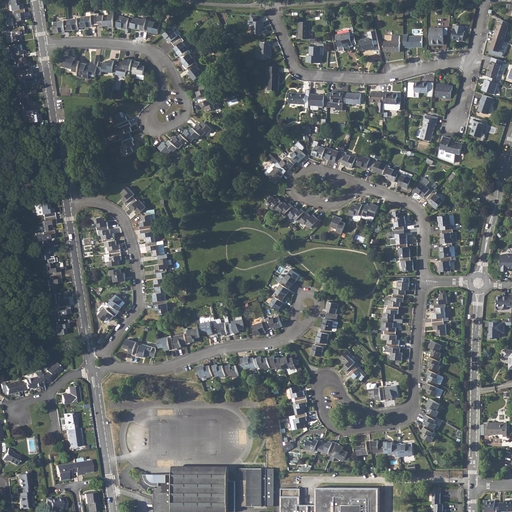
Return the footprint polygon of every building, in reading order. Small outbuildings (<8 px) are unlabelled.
[(12,11),(12,14),(23,13),(23,9),(22,9),(21,5),(18,6),(16,0),(14,0),(8,1),(10,11),(12,11)] [(99,14),(95,14),(96,24),(99,24),(99,26),(110,26),(110,28),(113,27),(115,9),(108,9),(109,15),(99,16),(99,14)] [(88,16),(81,17),(82,27),(92,27),(92,25),(96,24),(95,14),(95,11),(91,11),(92,16),(88,16)] [(12,14),(8,15),(9,18),(11,18),(12,28),(21,27),(20,21),(23,21),(23,16),(24,16),(23,13),(12,14)] [(127,27),(131,28),(134,17),(130,16),(130,18),(120,15),(117,26),(127,29),(127,27)] [(259,15),(252,15),(251,21),(249,21),(249,26),(253,26),(253,34),(267,35),(267,30),(263,30),(264,22),(259,21),(259,15)] [(78,19),(68,19),(68,30),(79,30),(78,28),(82,27),(81,17),(78,17),(78,19)] [(134,17),(131,28),(141,30),(142,28),(145,29),(148,18),(144,17),(144,19),(134,17)] [(501,17),(493,37),(504,41),(506,37),(505,37),(510,22),(501,17)] [(148,18),(145,29),(149,29),(148,32),(158,34),(161,23),(151,21),(151,19),(148,18)] [(68,30),(68,19),(64,20),(64,21),(54,22),(55,33),(65,32),(65,30),(68,30)] [(297,35),(297,39),(310,39),(310,22),(299,22),(299,35),(297,35)] [(454,29),(452,39),(463,41),(465,31),(464,31),(465,27),(456,25),(455,29),(454,29)] [(9,32),(11,43),(20,41),(19,35),(22,35),(22,30),(23,30),(22,27),(21,27),(12,28),(11,28),(12,32),(9,32)] [(172,28),(163,34),(170,42),(171,41),(173,44),(175,43),(182,37),(180,34),(178,36),(172,28)] [(444,28),(430,28),(431,45),(444,45),(444,28)] [(353,45),(357,44),(354,31),(336,35),(339,50),(341,52),(345,51),(345,49),(344,46),(346,46),(347,50),(350,49),(350,47),(353,46),(353,45)] [(360,40),(362,51),(366,50),(366,51),(372,50),(372,51),(380,50),(378,37),(376,31),(368,32),(370,38),(360,40)] [(392,42),(385,42),(385,52),(401,52),(401,41),(400,41),(400,35),(392,35),(392,42)] [(423,36),(408,36),(408,48),(412,48),(423,47),(423,36)] [(175,43),(173,44),(176,47),(174,48),(181,56),(189,49),(183,41),(184,40),(182,37),(175,43)] [(504,41),(493,37),(490,48),(489,52),(502,57),(503,52),(505,52),(507,46),(503,44),(504,41)] [(257,53),(256,58),(258,59),(266,60),(266,58),(271,59),(272,47),(273,47),(274,43),(261,42),(261,52),(258,52),(257,53)] [(10,52),(11,60),(13,59),(22,58),(21,50),(20,51),(20,49),(21,49),(21,46),(7,48),(7,53),(10,52)] [(311,57),(307,57),(307,63),(321,63),(322,56),(320,56),(321,47),(310,47),(310,56),(311,56),(311,57)] [(189,49),(181,56),(183,59),(182,60),(185,64),(183,65),(187,69),(188,68),(196,62),(190,54),(192,52),(189,49)] [(73,71),(78,72),(79,62),(80,61),(75,60),(75,57),(68,56),(68,57),(63,56),(61,66),(73,68),(73,71)] [(78,72),(77,77),(84,78),(85,78),(91,79),(92,75),(96,76),(100,57),(96,56),(94,66),(87,64),(79,62),(78,72)] [(22,58),(13,59),(13,64),(16,64),(17,71),(19,71),(29,69),(27,62),(25,62),(24,58),(22,58)] [(131,70),(133,59),(129,58),(129,60),(125,59),(124,62),(118,61),(117,70),(116,71),(116,73),(116,74),(127,76),(127,72),(128,72),(128,70),(131,70)] [(102,71),(113,73),(113,71),(116,71),(117,70),(118,61),(118,60),(115,59),(115,60),(111,59),(110,63),(104,62),(102,71)] [(133,59),(131,70),(134,71),(134,73),(138,74),(137,78),(145,79),(145,75),(144,75),(145,66),(140,65),(140,62),(136,61),(136,60),(133,59)] [(196,62),(188,68),(190,71),(188,72),(195,81),(204,74),(197,65),(199,64),(196,62)] [(492,62),(487,76),(490,77),(497,79),(501,65),(492,62)] [(269,73),(268,90),(279,90),(279,74),(279,67),(273,66),(268,67),(268,73),(269,73)] [(29,69),(19,71),(19,76),(22,75),(23,83),(35,81),(34,74),(31,74),(30,69),(29,69)] [(486,85),(484,85),(482,90),(495,94),(498,83),(497,83),(499,80),(497,79),(490,77),(489,80),(488,80),(486,85)] [(35,81),(23,83),(24,90),(22,90),(23,95),(34,93),(33,88),(36,88),(35,81)] [(197,96),(198,100),(209,96),(208,93),(214,91),(211,81),(198,85),(200,91),(197,92),(199,96),(197,96)] [(410,82),(409,96),(420,97),(420,92),(428,92),(428,96),(433,97),(434,83),(416,82),(410,82)] [(438,83),(437,97),(447,98),(451,99),(452,90),(453,86),(448,85),(448,86),(445,86),(445,84),(438,83)] [(344,93),(342,93),(342,92),(333,91),(332,102),(333,102),(332,106),(339,106),(340,103),(343,103),(343,102),(347,102),(348,93),(344,93)] [(290,92),(289,103),(305,104),(306,94),(290,92)] [(379,112),(384,112),(384,109),(385,93),(372,92),(371,101),(379,102),(379,112)] [(347,102),(347,103),(361,104),(362,93),(348,93),(347,102)] [(385,93),(384,109),(399,110),(401,108),(401,97),(398,97),(398,93),(385,93)] [(310,94),(310,105),(311,105),(311,108),(312,109),(318,110),(319,109),(319,106),(324,106),(325,95),(310,94)] [(481,103),(479,111),(489,114),(492,102),(494,103),(495,99),(484,95),(482,99),(482,98),(480,102),(481,103)] [(209,96),(198,100),(199,103),(201,103),(202,107),(205,106),(207,111),(216,108),(213,99),(210,99),(209,96)] [(30,98),(18,100),(19,105),(21,104),(22,111),(34,110),(33,102),(30,103),(30,98)] [(22,111),(21,112),(23,123),(28,122),(28,123),(40,121),(39,114),(37,114),(36,109),(34,110),(22,111)] [(121,112),(113,116),(117,126),(119,125),(120,128),(131,123),(129,120),(128,120),(127,116),(125,117),(124,118),(121,112)] [(427,118),(425,118),(424,122),(425,122),(423,129),(421,128),(419,130),(417,136),(421,137),(421,138),(431,141),(435,125),(436,125),(438,117),(431,115),(427,115),(427,118)] [(474,125),(471,134),(481,137),(480,140),(483,141),(486,134),(483,132),(485,124),(474,120),(473,125),(474,125)] [(199,123),(194,129),(201,135),(202,136),(207,131),(209,133),(212,129),(204,122),(201,125),(199,123)] [(121,131),(119,132),(123,141),(132,138),(130,132),(133,131),(131,127),(132,126),(131,123),(120,128),(121,131)] [(187,130),(182,135),(189,142),(191,143),(196,137),(197,139),(201,135),(194,129),(193,128),(189,132),(187,130)] [(176,136),(171,141),(178,148),(179,149),(184,143),(186,145),(189,142),(182,135),(181,134),(178,138),(176,136)] [(124,145),(122,146),(126,155),(134,152),(132,146),(135,145),(134,141),(135,140),(133,137),(132,138),(123,141),(122,142),(124,145)] [(451,142),(451,141),(451,138),(444,137),(441,149),(446,151),(446,152),(456,154),(456,153),(461,154),(463,144),(455,142),(455,143),(451,142)] [(171,141),(170,140),(166,144),(164,142),(159,147),(168,155),(173,150),(175,151),(178,148),(171,141)] [(290,153),(287,156),(295,164),(298,161),(299,163),(306,155),(302,151),(305,148),(305,146),(299,141),(296,144),(299,147),(291,155),(290,153)] [(323,157),(326,158),(330,148),(327,147),(326,148),(317,144),(313,155),(322,159),(323,157)] [(330,148),(326,158),(336,162),(337,160),(340,161),(344,151),(340,150),(340,152),(330,148)] [(344,151),(340,161),(343,163),(342,164),(352,168),(356,158),(347,155),(347,153),(344,151)] [(361,155),(357,165),(367,169),(368,167),(371,168),(374,162),(376,156),(373,154),(371,158),(361,155)] [(279,162),(276,165),(284,173),(287,170),(288,171),(295,164),(287,156),(280,163),(279,162)] [(374,162),(371,168),(374,170),(374,171),(383,175),(388,165),(378,161),(379,157),(376,156),(374,162)] [(284,173),(276,165),(274,167),(272,166),(266,172),(265,173),(268,175),(268,176),(275,183),(283,176),(282,175),(284,173)] [(388,165),(383,175),(386,176),(386,178),(396,182),(400,172),(390,168),(391,166),(388,165)] [(400,172),(396,182),(399,183),(398,185),(408,188),(411,179),(413,175),(400,170),(400,172)] [(425,196),(428,198),(434,190),(432,188),(433,187),(427,182),(425,184),(423,183),(416,191),(424,198),(425,196)] [(125,204),(127,206),(136,198),(134,196),(135,194),(128,186),(121,193),(125,197),(123,199),(126,202),(125,204)] [(434,190),(428,198),(431,201),(429,202),(437,209),(444,200),(436,194),(437,192),(434,190)] [(270,206),(276,211),(277,210),(284,203),(279,198),(276,200),(273,196),(265,204),(269,208),(270,206)] [(136,198),(127,206),(130,208),(131,207),(134,211),(136,209),(140,213),(147,207),(140,199),(138,201),(136,198)] [(284,203),(277,210),(280,214),(282,212),(287,217),(289,216),(295,209),(290,203),(288,206),(285,202),(284,203)] [(48,203),(39,204),(41,215),(43,215),(43,218),(55,216),(54,213),(53,213),(52,209),(49,209),(48,203)] [(354,204),(350,215),(354,216),(355,214),(362,216),(363,215),(366,206),(359,203),(358,206),(354,204)] [(366,206),(363,215),(367,217),(368,214),(375,217),(379,206),(373,204),(372,206),(367,204),(366,206)] [(295,209),(289,216),(292,219),(294,217),(299,223),(300,221),(307,214),(302,209),(300,211),(297,207),(295,209)] [(395,227),(394,227),(394,231),(405,230),(405,226),(407,226),(405,216),(404,216),(403,212),(400,212),(400,211),(392,212),(392,218),(395,217),(395,227)] [(307,214),(300,221),(304,225),(306,223),(311,228),(319,220),(314,215),(312,217),(308,213),(307,214)] [(140,226),(140,230),(152,228),(151,225),(154,224),(152,214),(143,215),(144,221),(140,222),(141,226),(140,226)] [(442,226),(442,230),(453,229),(453,225),(456,225),(455,215),(439,216),(440,219),(440,226),(442,226)] [(55,216),(43,218),(44,221),(42,221),(43,232),(52,231),(51,225),(55,224),(54,219),(55,219),(55,216)] [(338,232),(342,234),(344,230),(346,223),(342,221),(343,219),(336,216),(332,227),(339,229),(338,232)] [(97,223),(98,230),(99,230),(109,229),(108,221),(105,222),(104,217),(93,219),(94,224),(97,223)] [(109,229),(99,230),(100,235),(103,235),(104,242),(106,242),(115,240),(114,233),(112,233),(111,228),(109,229)] [(152,228),(140,230),(141,233),(142,233),(143,237),(146,237),(147,243),(156,242),(155,231),(152,231),(152,228)] [(441,233),(442,244),(453,243),(458,242),(457,233),(454,233),(453,229),(442,230),(443,233),(441,233)] [(43,232),(36,233),(37,242),(41,242),(42,246),(51,245),(50,239),(54,238),(53,234),(54,233),(54,230),(52,231),(43,232)] [(392,239),(392,245),(397,244),(408,243),(407,233),(405,233),(405,230),(394,231),(394,234),(396,234),(397,238),(392,239)] [(115,240),(106,242),(106,247),(109,246),(110,254),(121,252),(120,245),(118,245),(117,240),(115,240)] [(147,243),(146,243),(146,246),(148,246),(148,251),(151,250),(152,256),(162,255),(166,254),(164,241),(157,242),(156,242),(147,243)] [(408,243),(397,244),(397,248),(399,248),(400,258),(411,257),(410,247),(409,247),(408,243)] [(440,247),(441,258),(452,257),(451,246),(453,246),(453,243),(442,244),(442,247),(440,247)] [(53,248),(52,244),(51,245),(42,246),(41,246),(41,250),(39,250),(40,254),(36,255),(37,261),(50,259),(49,253),(53,252),(52,248),(53,248)] [(109,261),(109,266),(121,265),(120,260),(123,259),(121,252),(110,254),(111,261),(109,261)] [(511,254),(508,255),(507,254),(503,254),(502,255),(500,265),(502,265),(502,271),(508,271),(508,268),(508,267),(511,267),(511,254)] [(411,257),(400,258),(401,261),(402,261),(403,271),(414,270),(414,260),(411,261),(411,257)] [(452,257),(441,258),(442,261),(440,261),(440,272),(451,271),(451,260),(452,260),(452,257)] [(156,270),(156,273),(157,273),(166,272),(167,272),(167,268),(169,268),(168,258),(158,259),(159,265),(156,265),(157,270),(156,270)] [(54,262),(41,264),(42,265),(40,267),(41,273),(43,274),(46,274),(48,273),(49,277),(60,275),(60,272),(58,272),(58,267),(55,268),(54,262)] [(122,268),(111,270),(111,275),(114,274),(115,282),(127,280),(125,273),(123,273),(122,268)] [(284,277),(282,280),(291,286),(293,283),(295,284),(300,276),(291,269),(286,278),(284,277)] [(154,284),(155,288),(156,288),(165,286),(166,286),(166,283),(168,282),(166,272),(157,273),(158,279),(155,279),(156,284),(154,284)] [(60,275),(49,277),(49,280),(47,280),(48,284),(49,291),(58,289),(57,283),(60,283),(60,278),(61,278),(60,275)] [(398,288),(395,288),(395,293),(405,294),(406,294),(407,289),(410,290),(410,277),(398,277),(398,281),(398,288)] [(282,284),(276,292),(285,298),(291,290),(289,289),(291,286),(282,280),(280,283),(282,284)] [(153,299),(153,302),(165,300),(165,297),(167,296),(165,286),(156,288),(157,293),(154,294),(154,298),(153,299)] [(57,304),(58,307),(69,306),(68,302),(67,302),(67,298),(63,298),(62,292),(53,294),(55,304),(57,304)] [(275,296),(270,305),(279,311),(284,303),(283,302),(285,298),(276,292),(274,295),(275,296)] [(390,300),(389,305),(399,306),(401,307),(401,301),(404,302),(405,294),(395,293),(393,293),(392,300),(390,300)] [(434,304),(435,308),(436,308),(445,307),(446,307),(446,304),(448,303),(447,293),(438,293),(438,299),(435,300),(435,304),(434,304)] [(111,304),(109,306),(118,314),(120,311),(119,310),(122,307),(120,305),(124,300),(117,294),(110,302),(111,304)] [(503,305),(511,305),(511,296),(497,296),(497,301),(496,302),(495,308),(498,310),(501,310),(503,308),(503,305)] [(165,300),(153,302),(154,305),(155,305),(156,309),(159,309),(160,315),(169,314),(168,303),(166,303),(165,300)] [(328,311),(327,315),(338,318),(339,314),(337,313),(339,304),(329,301),(326,311),(328,311)] [(385,312),(384,317),(395,318),(396,318),(396,313),(399,314),(399,306),(389,305),(388,305),(387,312),(385,312)] [(69,306),(58,307),(58,311),(56,311),(52,312),(51,313),(53,322),(56,322),(57,321),(67,320),(66,314),(69,314),(68,309),(70,309),(69,306)] [(118,314),(109,306),(107,309),(106,307),(99,315),(106,321),(109,317),(112,319),(115,315),(116,316),(118,314)] [(432,319),(433,322),(444,321),(444,318),(446,317),(445,307),(436,308),(436,314),(433,314),(433,319),(432,319)] [(233,323),(230,324),(232,335),(235,334),(235,333),(240,332),(239,329),(245,328),(242,315),(236,316),(237,320),(233,320),(233,323)] [(325,318),(322,328),(333,331),(337,332),(339,323),(338,321),(337,321),(338,318),(327,315),(326,319),(325,318)] [(269,318),(265,319),(269,329),(273,328),(273,330),(283,327),(279,316),(270,319),(269,318)] [(217,333),(215,321),(215,319),(215,318),(211,318),(211,317),(206,318),(205,317),(202,318),(201,319),(203,332),(209,331),(210,334),(214,333),(214,335),(217,334),(217,333)] [(384,317),(382,317),(381,321),(383,321),(383,326),(386,326),(385,334),(387,334),(397,335),(397,327),(394,327),(395,318),(384,317)] [(221,319),(215,319),(215,321),(217,333),(223,332),(224,335),(228,334),(229,335),(232,335),(230,324),(226,324),(226,322),(222,323),(221,319)] [(269,329),(265,319),(262,320),(263,322),(253,325),(257,335),(266,332),(266,330),(269,329)] [(57,321),(56,322),(57,325),(50,326),(52,335),(53,336),(65,334),(65,328),(68,328),(67,323),(68,323),(68,320),(67,320),(57,321)] [(444,321),(433,322),(433,325),(434,325),(434,330),(438,330),(438,336),(448,335),(447,324),(444,325),(444,321)] [(504,333),(504,322),(489,322),(489,338),(499,338),(499,333),(504,333)] [(189,332),(185,333),(186,334),(187,343),(188,344),(191,344),(190,343),(195,342),(194,338),(200,337),(199,328),(188,330),(189,332)] [(319,331),(317,341),(328,343),(330,334),(332,334),(333,331),(322,328),(321,331),(319,331)] [(176,338),(172,339),(174,350),(177,349),(177,348),(182,347),(181,345),(187,343),(186,334),(175,336),(176,338)] [(397,335),(387,334),(386,339),(389,339),(388,347),(400,348),(401,340),(398,340),(398,335),(397,335)] [(169,337),(158,339),(160,348),(166,347),(166,350),(171,349),(171,350),(174,350),(172,339),(169,339),(169,337)] [(133,355),(136,356),(140,345),(137,344),(137,342),(127,339),(125,347),(130,349),(129,352),(133,354),(133,355)] [(432,349),(430,353),(431,354),(440,358),(443,353),(440,352),(442,349),(446,351),(449,342),(442,340),(440,344),(433,341),(430,347),(432,349)] [(328,343),(317,341),(316,344),(314,344),(312,354),(322,357),(325,347),(327,347),(328,343)] [(140,345),(136,356),(140,357),(140,356),(144,357),(145,354),(155,357),(157,351),(156,348),(144,344),(143,346),(140,345)] [(388,347),(384,346),(384,351),(392,352),(391,359),(403,360),(404,353),(401,353),(401,348),(400,348),(388,347)] [(348,350),(340,358),(342,360),(346,365),(344,368),(347,371),(347,372),(349,374),(357,366),(355,364),(356,362),(348,355),(350,352),(348,350)] [(431,362),(429,366),(430,367),(439,371),(441,366),(439,365),(442,359),(440,358),(431,354),(428,361),(431,362)] [(254,359),(254,357),(250,359),(249,356),(242,359),(246,370),(252,367),(253,370),(249,371),(250,375),(258,372),(256,369),(258,368),(254,359)] [(262,356),(254,359),(258,368),(258,370),(265,367),(266,370),(271,368),(268,359),(267,357),(263,359),(262,356)] [(275,356),(268,359),(271,368),(272,370),(278,367),(279,370),(284,368),(281,359),(280,357),(276,359),(275,356)] [(288,357),(281,359),(284,368),(285,370),(288,369),(290,375),(298,372),(294,357),(289,359),(288,357)] [(46,372),(42,373),(42,375),(44,383),(49,382),(63,369),(55,361),(46,369),(48,371),(46,372)] [(204,364),(197,367),(201,378),(208,375),(209,378),(214,376),(211,367),(210,365),(205,367),(204,364)] [(230,364),(223,367),(227,376),(227,378),(234,375),(235,378),(240,376),(236,366),(231,367),(230,364)] [(217,365),(211,367),(214,376),(214,378),(221,375),(222,378),(227,376),(223,367),(223,365),(218,367),(217,365)] [(357,366),(349,374),(351,376),(352,376),(355,379),(358,376),(362,381),(368,374),(361,367),(359,368),(357,366)] [(430,374),(427,379),(429,380),(440,385),(441,385),(444,377),(439,375),(441,371),(439,371),(430,367),(427,373),(430,374)] [(27,388),(32,387),(35,387),(35,388),(40,387),(40,386),(44,385),(44,383),(42,375),(38,376),(26,379),(27,388)] [(22,391),(19,380),(5,384),(7,394),(22,391)] [(428,388),(426,392),(440,398),(444,390),(438,388),(440,385),(429,380),(426,387),(428,388)] [(381,389),(381,387),(377,388),(377,383),(373,384),(371,383),(369,383),(368,385),(368,389),(370,389),(371,397),(377,397),(378,400),(382,399),(382,401),(385,400),(384,389),(381,389)] [(69,394),(61,395),(63,404),(80,401),(77,385),(68,387),(69,394)] [(387,385),(384,386),(384,389),(385,400),(389,400),(388,399),(393,398),(393,395),(399,394),(398,385),(387,386),(387,385)] [(291,388),(287,389),(290,399),(296,398),(296,401),(307,399),(307,395),(305,396),(305,391),(301,392),(300,386),(291,388)] [(307,399),(296,401),(297,405),(295,405),(297,415),(306,413),(305,407),(308,406),(307,402),(308,402),(307,399)] [(429,407),(427,411),(428,412),(437,417),(439,413),(437,411),(440,405),(430,399),(427,405),(429,407)] [(66,425),(67,430),(77,428),(75,412),(64,414),(65,425),(66,425)] [(427,419),(424,424),(425,424),(434,429),(437,425),(434,424),(438,417),(437,417),(428,412),(424,418),(427,419)] [(297,415),(296,415),(296,418),(294,419),(296,429),(305,427),(304,421),(307,421),(307,416),(308,416),(307,413),(306,413),(297,415)] [(507,423),(488,423),(488,434),(498,434),(500,436),(507,436),(507,423)] [(434,429),(425,424),(422,431),(424,432),(422,436),(432,442),(434,438),(432,437),(436,430),(434,429)] [(67,430),(66,430),(68,441),(69,448),(79,447),(78,439),(83,438),(81,428),(77,428),(67,430)] [(316,450),(318,451),(319,450),(322,442),(323,441),(320,439),(319,440),(315,438),(314,441),(308,439),(305,448),(315,452),(316,450)] [(372,451),(370,440),(367,441),(362,442),(363,445),(357,446),(358,455),(368,454),(368,452),(372,451)] [(373,440),(370,440),(372,451),(375,451),(375,453),(386,452),(385,443),(379,443),(378,440),(374,441),(373,440)] [(322,442),(319,450),(329,454),(329,452),(332,453),(337,443),(334,442),(333,442),(329,441),(328,444),(322,442)] [(388,441),(385,442),(385,443),(386,452),(386,453),(389,452),(389,455),(395,454),(395,456),(397,457),(400,457),(400,456),(400,453),(399,444),(393,445),(392,442),(388,442),(388,441)] [(290,443),(284,447),(285,453),(293,447),(290,443)] [(332,453),(330,458),(334,459),(335,457),(344,460),(348,452),(342,450),(343,447),(339,445),(340,444),(337,443),(332,453)] [(402,443),(399,443),(399,444),(400,453),(400,456),(414,455),(413,443),(408,443),(408,445),(407,445),(406,443),(402,444),(402,443)] [(8,449),(2,460),(6,462),(7,461),(16,465),(21,457),(11,452),(12,451),(8,449)] [(91,461),(74,463),(76,472),(76,475),(81,475),(81,473),(92,472),(91,461)] [(68,475),(68,473),(71,473),(76,472),(74,463),(56,465),(58,476),(59,476),(59,480),(68,479),(68,475)] [(172,467),(172,475),(144,475),(145,476),(145,478),(146,480),(147,481),(148,483),(150,484),(151,484),(153,484),(155,485),(156,485),(156,511),(213,511),(230,511),(236,511),(236,480),(229,480),(229,468),(172,467)] [(241,480),(241,495),(241,506),(263,506),(263,472),(263,468),(248,468),(248,480),(241,480)] [(28,473),(18,475),(18,479),(20,479),(21,489),(30,488),(28,473)] [(300,489),(282,489),(281,511),(378,511),(379,508),(379,488),(357,488),(317,488),(317,505),(300,505),(300,489)] [(439,489),(433,489),(433,504),(435,504),(435,511),(446,511),(447,510),(443,510),(443,504),(441,504),(441,493),(439,493),(439,489)] [(32,491),(19,493),(20,497),(19,497),(21,509),(31,508),(29,496),(32,495),(32,491)] [(94,493),(85,495),(86,504),(87,504),(88,511),(91,511),(99,511),(98,505),(97,502),(98,502),(98,500),(96,501),(94,493)] [(49,498),(45,498),(47,511),(67,509),(66,499),(61,500),(61,499),(50,500),(49,498)] [(505,502),(500,502),(501,511),(511,511),(511,500),(505,500),(505,502)] [(500,511),(501,511),(500,502),(495,502),(495,501),(486,501),(485,511),(500,511)]
